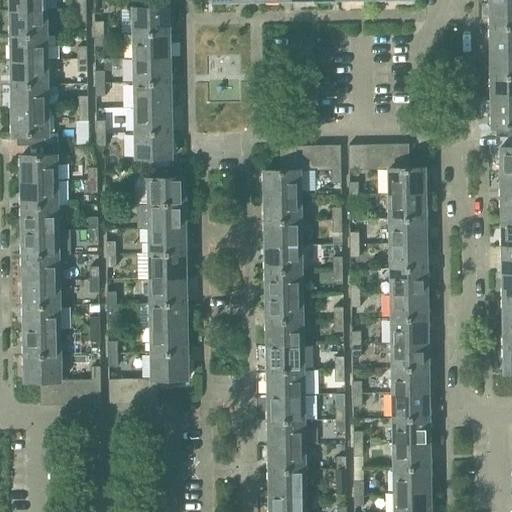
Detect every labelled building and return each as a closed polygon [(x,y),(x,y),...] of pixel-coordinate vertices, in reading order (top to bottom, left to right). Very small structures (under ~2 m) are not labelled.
[(11,0),(11,10),(48,9),(47,0),(11,0)] [(77,0),(78,9),(87,8),(86,0),(77,0)] [(511,1),(491,1),(491,26),(511,26),(511,1)] [(134,7),(134,33),(171,32),(171,6),(134,7)] [(87,8),(78,9),(78,21),(87,21),(87,8)] [(11,10),(12,35),(48,34),(48,9),(11,10)] [(95,21),(96,33),(105,33),(105,20),(95,21)] [(511,26),(491,26),(492,51),(511,50),(511,26)] [(134,33),(135,57),(172,57),(171,32),(134,33)] [(105,33),(96,33),(96,45),(105,45),(105,33)] [(12,35),(12,60),(49,59),(48,34),(12,35)] [(78,46),(78,58),(88,58),(88,46),(78,46)] [(511,50),(492,51),(492,76),(511,75),(511,50)] [(135,57),(135,82),(172,82),(172,57),(135,57)] [(88,58),(78,58),(79,71),(88,70),(88,58)] [(12,60),(13,84),(49,84),(49,59),(12,60)] [(96,70),(97,83),(106,83),(105,70),(96,70)] [(511,75),(492,76),(492,101),(511,100),(511,75)] [(135,82),(136,107),(172,107),(172,82),(135,82)] [(106,83),(97,83),(97,95),(106,95),(106,83)] [(13,84),(13,109),(50,109),(49,84),(13,84)] [(79,96),(79,108),(89,108),(89,96),(79,96)] [(511,100),(492,101),(493,127),(496,126),(497,136),(511,135),(511,100)] [(136,107),(136,132),(173,131),(172,107),(136,107)] [(89,108),(79,108),(80,143),(89,143),(89,108)] [(50,109),(13,109),(13,135),(50,134),(50,109)] [(97,120),(97,133),(107,133),(106,120),(97,120)] [(173,131),(136,132),(137,158),(173,157),(173,131)] [(107,133),(97,133),(98,145),(107,144),(107,133)] [(386,168),(390,168),(398,167),(397,143),(385,144),(386,168)] [(397,143),(398,167),(410,167),(410,143),(397,143)] [(342,144),(329,145),(329,169),(333,169),(342,169),(342,144)] [(350,169),(362,169),(362,144),(349,144),(350,169)] [(362,169),(374,169),(374,144),(362,144),(362,169)] [(374,169),(386,168),(385,144),(374,144),(374,169)] [(281,145),(281,170),(294,169),(293,145),(281,145)] [(305,145),(293,145),(294,169),(302,169),(302,170),(306,170),(305,145)] [(317,145),(305,145),(306,170),(317,169),(317,145)] [(329,145),(317,145),(317,169),(329,169),(329,145)] [(511,146),(501,146),(502,172),(511,171),(511,146)] [(22,155),(22,180),(59,180),(59,154),(22,155)] [(88,167),(89,179),(98,179),(98,167),(88,167)] [(390,168),(390,193),(427,192),(426,167),(410,167),(398,167),(390,168)] [(265,170),(265,195),(302,195),(302,170),(302,169),(294,169),(281,170),(265,170)] [(342,181),(342,169),(333,169),(333,181),(342,181)] [(511,171),(502,172),(502,197),(511,196),(511,171)] [(149,177),(149,203),(186,202),(186,177),(149,177)] [(98,179),(89,179),(89,191),(98,191),(98,179)] [(22,180),(23,205),(59,205),(59,180),(22,180)] [(350,181),(350,194),(360,194),(360,181),(350,181)] [(106,191),(107,204),(116,203),(116,191),(106,191)] [(390,193),(391,218),(427,217),(427,192),(390,193)] [(360,194),(350,194),(350,206),(360,206),(360,194)] [(265,195),(266,220),(303,220),(302,195),(265,195)] [(511,196),(502,197),(502,222),(511,221),(511,196)] [(149,203),(150,228),(187,227),(186,202),(149,203)] [(116,203),(107,204),(107,216),(116,216),(116,203)] [(23,205),(23,230),(60,230),(59,205),(23,205)] [(333,207),(333,219),(343,219),(342,206),(333,207)] [(89,216),(90,229),(99,229),(99,216),(89,216)] [(391,218),(391,243),(428,242),(427,217),(391,218)] [(343,219),(333,219),(334,231),(343,231),(343,219)] [(266,220),(266,245),(303,245),(303,220),(266,220)] [(511,221),(502,222),(503,247),(511,246),(511,221)] [(150,228),(150,253),(187,252),(187,227),(150,228)] [(99,229),(90,229),(90,241),(99,241),(99,229)] [(23,230),(24,255),(60,254),(60,230),(23,230)] [(351,231),(351,244),(361,243),(361,231),(351,231)] [(107,241),(107,253),(117,253),(117,241),(107,241)] [(391,243),(391,268),(428,267),(428,242),(391,243)] [(361,243),(351,244),(351,256),(361,256),(361,243)] [(266,245),(267,270),(303,269),(303,245),(266,245)] [(511,246),(503,247),(503,272),(511,271),(511,246)] [(150,253),(151,278),(187,277),(187,252),(150,253)] [(117,253),(107,253),(108,266),(117,266),(117,253)] [(24,255),(24,280),(61,279),(60,254),(24,255)] [(334,256),(334,269),(343,269),(343,256),(334,256)] [(90,266),(90,279),(100,279),(100,266),(90,266)] [(391,268),(392,293),(428,292),(428,267),(391,268)] [(267,270),(267,295),(304,294),(303,269),(267,270)] [(343,269),(334,269),(335,281),(344,281),(343,269)] [(511,271),(503,272),(504,297),(511,296),(511,271)] [(151,278),(151,303),(188,302),(187,277),(151,278)] [(24,280),(24,305),(61,304),(61,279),(24,280)] [(100,279),(90,279),(91,291),(100,291),(100,279)] [(352,281),(352,293),(362,293),(361,281),(352,281)] [(108,291),(108,303),(118,303),(118,291),(108,291)] [(392,293),(392,318),(429,317),(428,292),(392,293)] [(362,293),(352,293),(352,306),(362,306),(362,293)] [(267,295),(267,320),(304,319),(304,294),(267,295)] [(151,303),(152,328),(188,327),(188,302),(151,303)] [(118,303),(108,303),(109,316),(118,316),(118,303)] [(24,305),(25,330),(62,329),(61,304),(24,305)] [(335,306),(335,319),(344,319),(344,306),(335,306)] [(91,316),(91,329),(101,329),(100,316),(91,316)] [(392,318),(393,342),(429,342),(429,317),(392,318)] [(267,320),(268,345),(305,344),(304,319),(267,320)] [(344,319),(335,319),(336,331),(344,331),(344,319)] [(152,328),(152,353),(189,352),(188,327),(152,328)] [(25,330),(25,355),(62,354),(62,329),(25,330)] [(101,329),(91,329),(91,341),(101,341),(101,329)] [(353,331),(353,343),(363,343),(362,331),(353,331)] [(109,341),(109,353),(119,353),(118,341),(109,341)] [(393,342),(393,367),(430,367),(429,342),(393,342)] [(363,343),(353,343),(353,356),(363,355),(363,343)] [(268,345),(268,370),(305,369),(305,344),(268,345)] [(152,353),(152,378),(158,378),(189,378),(189,352),(152,353)] [(119,353),(109,353),(110,366),(119,365),(119,353)] [(41,380),(53,380),(62,380),(62,379),(62,354),(25,355),(26,380),(41,380)] [(336,356),(336,369),(345,368),(345,356),(336,356)] [(92,366),(92,379),(102,378),(101,366),(92,366)] [(393,367),(394,392),(430,392),(430,367),(393,367)] [(345,368),(336,369),(336,380),(345,380),(345,368)] [(268,370),(269,395),(306,394),(305,369),(268,370)] [(92,379),(89,379),(90,403),(102,403),(102,378),(92,379)] [(123,403),(122,378),(110,378),(110,403),(123,403)] [(134,378),(122,378),(123,403),(134,403),(134,378)] [(146,378),(134,378),(134,403),(146,402),(146,378)] [(152,378),(146,378),(146,402),(159,402),(158,378),(152,378)] [(62,380),(53,380),(54,404),(66,404),(65,379),(62,379),(62,380)] [(77,379),(65,379),(66,404),(78,404),(77,379)] [(89,379),(77,379),(78,404),(90,403),(89,379)] [(53,380),(41,380),(41,404),(54,404),(53,380)] [(353,380),(354,393),(363,393),(363,380),(353,380)] [(394,392),(394,417),(431,416),(430,392),(394,392)] [(363,393),(354,393),(354,405),(364,405),(363,393)] [(269,395),(269,420),(306,419),(306,394),(269,395)] [(337,406),(336,418),(346,418),(346,406),(337,406)] [(394,417),(394,442),(431,441),(431,416),(394,417)] [(346,418),(336,418),(336,431),(346,431),(346,418)] [(269,420),(270,445),(306,444),(306,419),(269,420)] [(354,430),(354,443),(363,442),(363,430),(354,430)] [(394,442),(395,467),(431,466),(431,441),(394,442)] [(363,442),(354,443),(354,456),(363,455),(363,442)] [(270,445),(270,469),(307,469),(306,444),(270,445)] [(337,456),(337,468),(346,468),(346,456),(337,456)] [(395,467),(395,492),(432,491),(431,466),(395,467)] [(347,492),(346,468),(337,468),(337,493),(347,492)] [(270,469),(270,494),(307,494),(307,469),(270,469)] [(355,480),(355,492),(364,492),(364,480),(355,480)] [(395,492),(395,511),(432,511),(432,491),(395,492)] [(364,492),(355,492),(355,505),(364,505),(364,492)] [(270,494),(270,511),(307,511),(307,494),(270,494)]
